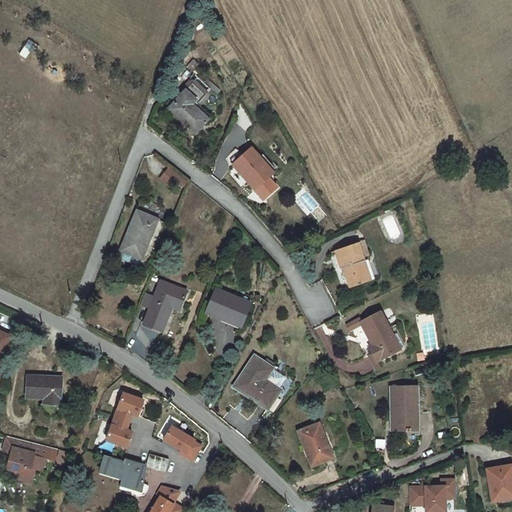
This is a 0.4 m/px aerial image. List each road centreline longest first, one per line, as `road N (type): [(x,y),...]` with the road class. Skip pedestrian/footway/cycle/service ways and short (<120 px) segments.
road 1 (residential): [(316,307),(247,217),(154,142),(136,150),(68,330)]
road 2 (unclassified): [(68,330),(143,371),(234,443),(303,511)]
